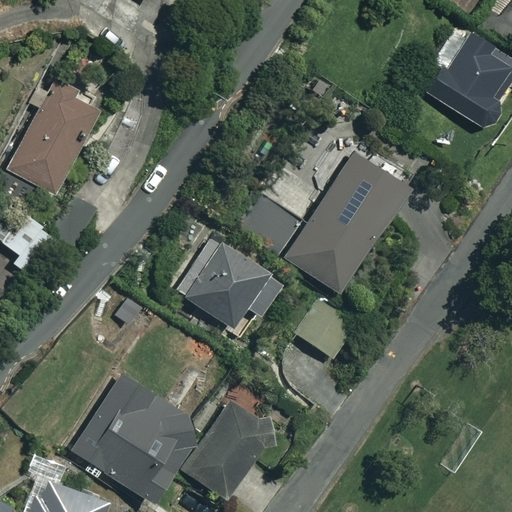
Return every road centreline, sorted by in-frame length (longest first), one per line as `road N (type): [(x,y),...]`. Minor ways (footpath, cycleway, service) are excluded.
road 1 (residential): [(0,366),(137,217),(288,0)]
road 2 (residential): [(511,192),(290,511)]
